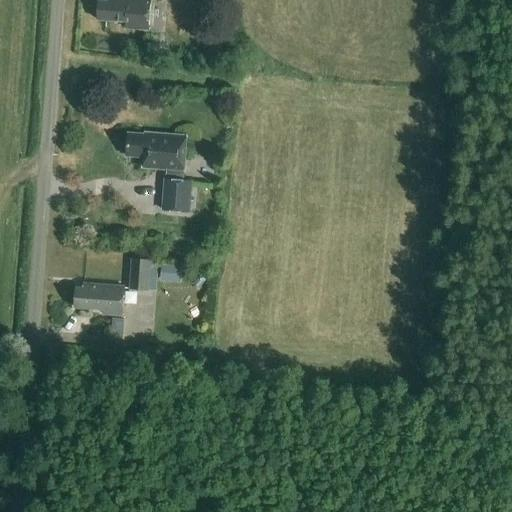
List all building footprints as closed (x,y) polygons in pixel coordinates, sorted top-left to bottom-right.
[(151,1),(137,0),(108,0),(108,2),(100,2),(98,20),(127,22),(126,29),(149,31),(151,1)] [(192,183),(182,182),(186,139),(129,133),(127,156),(143,158),(142,168),(167,170),(166,181),(165,181),(162,210),(189,213),(192,183)] [(167,280),(188,280),(188,261),(167,260),(167,280)] [(129,292),(148,293),(151,262),(131,261),(129,292)] [(199,276),(192,283),(200,289),(206,282),(199,276)] [(83,284),(82,289),(76,288),(74,308),(103,311),(102,315),(121,317),(123,288),(83,284)]
